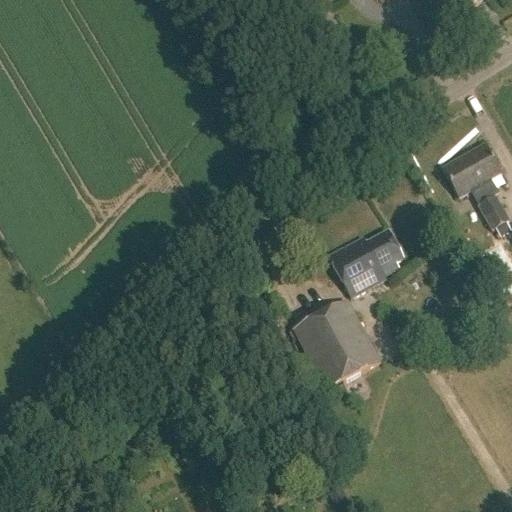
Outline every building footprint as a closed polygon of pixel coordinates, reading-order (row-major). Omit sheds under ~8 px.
[(479,4),(477,0),(442,0),(454,19),(479,4)] [(320,7),(302,17),(320,48),(338,37),(320,7)] [(485,204),(477,209),(491,233),(507,224),(490,195),(493,193),(488,184),(499,177),(483,149),(471,156),(474,161),(463,167),(460,163),(447,170),(449,174),(444,177),(458,202),(477,190),(485,204)] [(511,234),(505,225),(494,231),(500,241),(511,234)] [(387,282),(385,279),(395,273),(392,268),(399,264),(385,237),(364,248),(360,242),(325,261),(348,303),(387,282)] [(499,304),(511,296),(511,269),(499,247),(475,261),(499,304)] [(291,334),(325,396),(379,366),(345,305),(291,334)]
